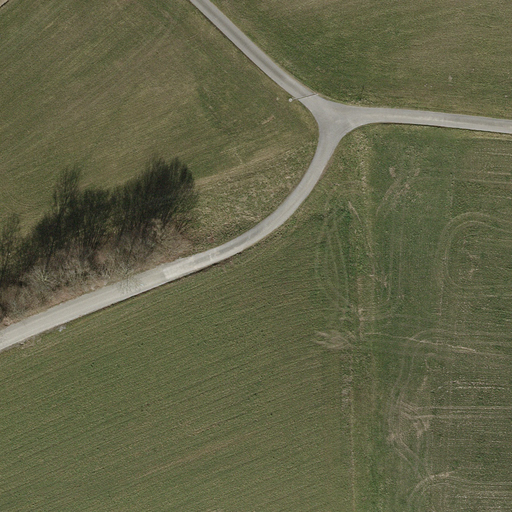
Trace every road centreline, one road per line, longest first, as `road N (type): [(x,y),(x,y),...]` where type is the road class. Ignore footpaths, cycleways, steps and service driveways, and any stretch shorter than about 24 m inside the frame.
road 1 (track): [(0,343),(249,239),(292,208),(325,164),(340,119)]
road 2 (track): [(194,0),(295,93),(340,119),(511,132)]
